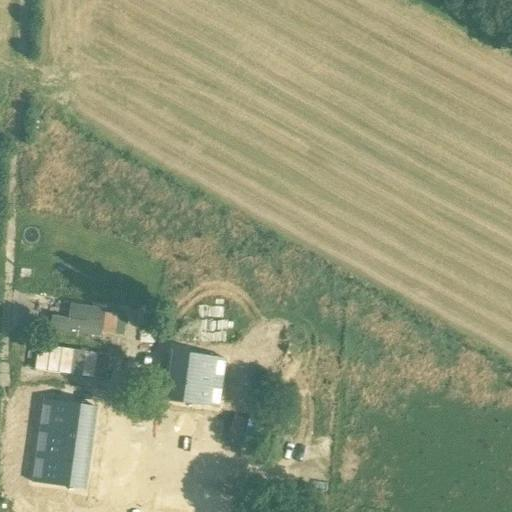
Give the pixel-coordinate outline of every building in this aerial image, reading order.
[(214,383),(218,358),(176,352),(173,377),(214,383)] [(211,408),(214,383),(173,377),(169,402),(211,408)] [(90,435),(94,407),(52,401),(48,429),(90,435)] [(205,485),(213,429),(173,424),(165,479),(205,485)] [(86,462),(90,435),(48,429),(45,456),(86,462)] [(83,490),(86,462),(45,456),(41,484),(83,490)]
